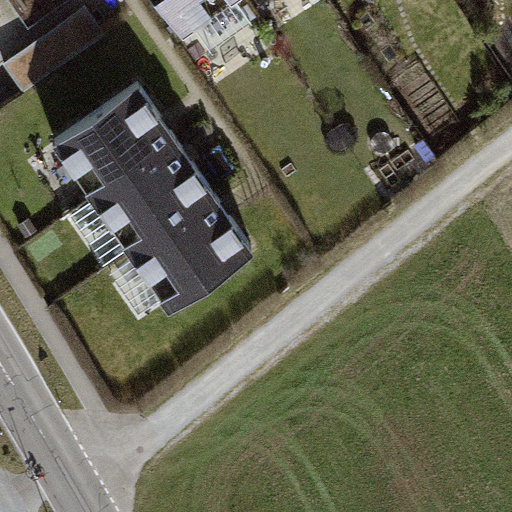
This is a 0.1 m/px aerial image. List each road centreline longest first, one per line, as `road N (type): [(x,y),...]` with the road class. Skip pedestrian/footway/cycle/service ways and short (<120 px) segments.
road 1 (track): [(511,148),(156,432),(66,475)]
road 2 (tertiary): [(0,367),(88,511)]
